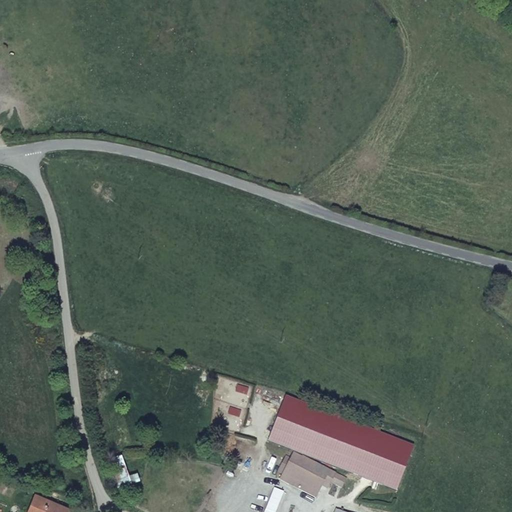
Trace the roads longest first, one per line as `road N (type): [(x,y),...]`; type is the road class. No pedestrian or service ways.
road 1 (unclassified): [(23,150),(121,149),(511,266)]
road 2 (unclassified): [(23,150),(54,225),(81,432),(103,505)]
